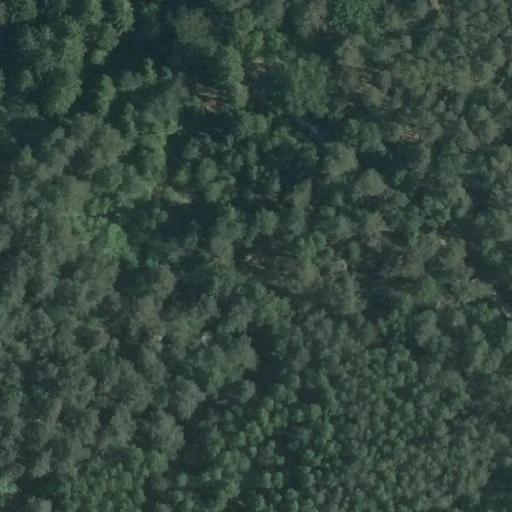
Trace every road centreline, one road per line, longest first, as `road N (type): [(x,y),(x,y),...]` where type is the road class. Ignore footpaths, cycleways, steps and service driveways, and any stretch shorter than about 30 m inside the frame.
road 1 (track): [(511,314),(259,76)]
road 2 (track): [(390,0),(259,76)]
